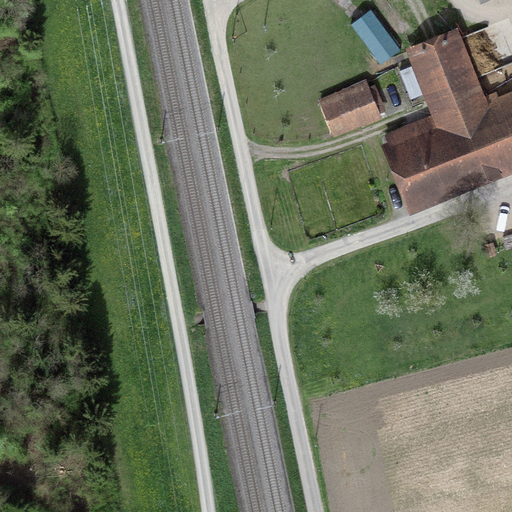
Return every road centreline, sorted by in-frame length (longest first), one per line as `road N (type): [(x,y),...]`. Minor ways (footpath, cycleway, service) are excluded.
road 1 (track): [(113,0),(177,325)]
road 2 (unclassified): [(511,184),(318,255),(282,278)]
road 3 (track): [(260,236),(209,0)]
road 4 (unclassified): [(315,511),(282,354),(275,304),(282,278)]
road 5 (track): [(177,325),(207,511)]
